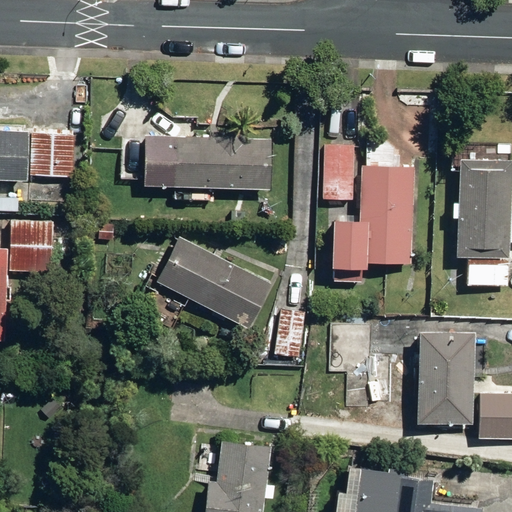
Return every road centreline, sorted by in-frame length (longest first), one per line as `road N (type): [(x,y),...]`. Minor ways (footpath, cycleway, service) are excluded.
road 1 (tertiary): [(0,20),(378,34)]
road 2 (tertiary): [(378,34),(511,38)]
